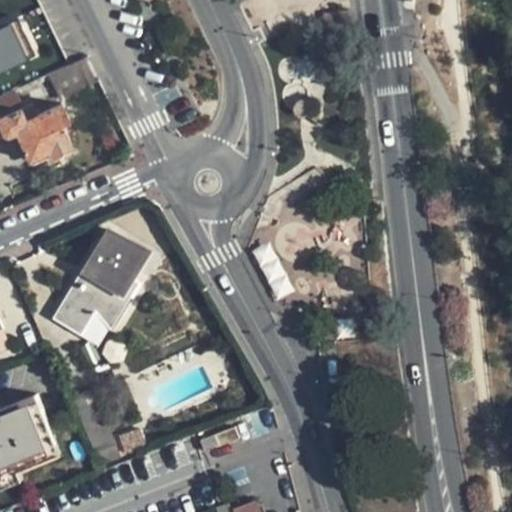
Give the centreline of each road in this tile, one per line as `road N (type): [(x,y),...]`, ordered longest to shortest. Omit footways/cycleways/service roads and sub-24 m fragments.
road 1 (primary): [(384,0),(438,468)]
road 2 (residential): [(329,511),(300,406),(202,210)]
road 3 (residential): [(82,0),(160,151),(182,167)]
road 4 (residential): [(178,180),(148,178),(0,243)]
